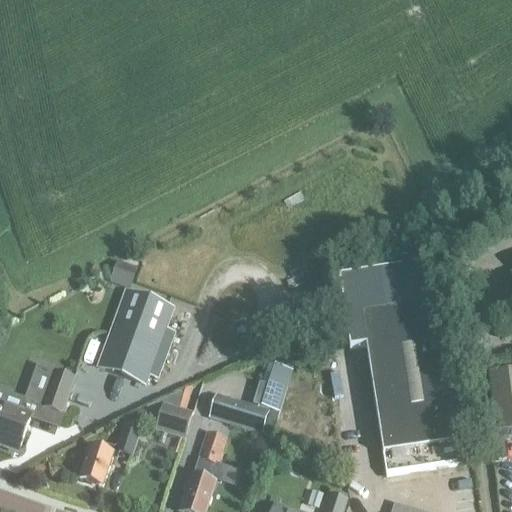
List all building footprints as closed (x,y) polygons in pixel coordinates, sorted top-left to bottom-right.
[(465,467),(433,265),(338,280),(350,354),(366,351),(387,479),(465,467)] [(127,297),(100,371),(145,387),(148,378),(165,331),(171,313),(127,297)] [(292,374),(270,367),(263,388),(286,394),(292,374)] [(73,380),(57,374),(53,373),(39,411),(43,412),(60,418),(59,419),(62,420),(76,381),(73,380)] [(304,389),(304,417),(332,417),(332,434),(338,434),(337,388),(304,389)] [(256,412),(256,410),(216,397),(209,421),(262,438),(262,437),(269,415),(256,412)] [(0,450),(18,457),(32,417),(0,405),(0,450)] [(193,417),(162,407),(154,434),(157,435),(185,444),(193,417)] [(126,425),(117,452),(120,453),(118,456),(132,461),(142,431),(134,428),(131,427),(126,425)] [(191,477),(179,511),(206,511),(216,484),(221,486),(226,470),(219,467),(227,443),(207,436),(193,478),(191,477)] [(77,474),(76,478),(80,479),(78,484),(103,492),(114,458),(117,459),(118,456),(120,453),(117,452),(107,449),(105,455),(89,450),(88,453),(87,452),(83,463),(81,462),(77,474)] [(50,477),(54,479),(58,476),(59,472),(56,466),(51,465),(48,467),(47,471),(50,477)] [(344,511),(348,503),(330,497),(324,511),(344,511)]
